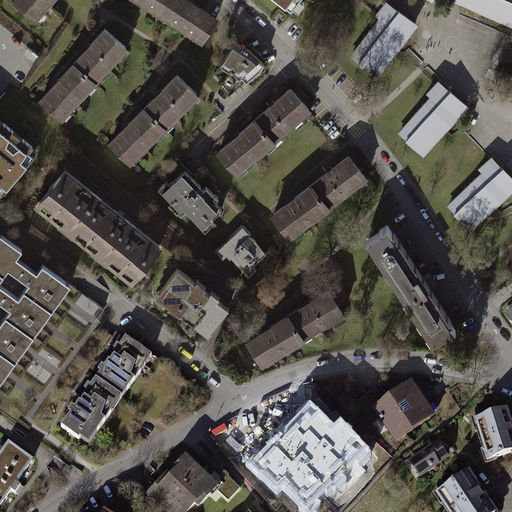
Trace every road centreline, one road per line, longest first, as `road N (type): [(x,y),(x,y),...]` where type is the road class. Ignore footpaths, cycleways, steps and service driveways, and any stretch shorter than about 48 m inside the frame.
road 1 (residential): [(511,356),(354,130),(225,0)]
road 2 (residential): [(511,387),(454,369),(373,360),(302,372),(235,403)]
road 3 (residential): [(235,403),(46,511)]
road 4 (residential): [(235,403),(225,385),(118,305)]
